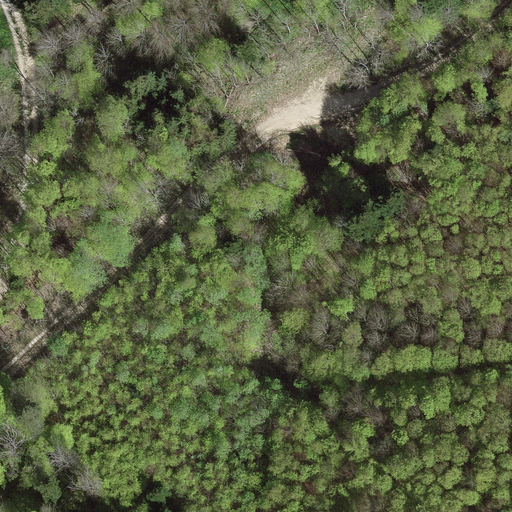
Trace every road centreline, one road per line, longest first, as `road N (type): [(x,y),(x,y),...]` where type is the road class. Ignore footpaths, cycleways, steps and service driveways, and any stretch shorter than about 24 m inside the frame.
road 1 (track): [(0,384),(260,130),(308,107),(350,105),(392,88),(511,3)]
road 2 (track): [(350,105),(320,148),(265,284),(265,352),(282,377),(311,392),(357,395),(511,373)]
road 3 (track): [(29,132),(71,101),(193,56),(284,0)]
road 4 (track): [(0,278),(17,239),(29,169),(29,93),(6,0)]
road 5 (track): [(308,107),(319,81),(391,0)]
